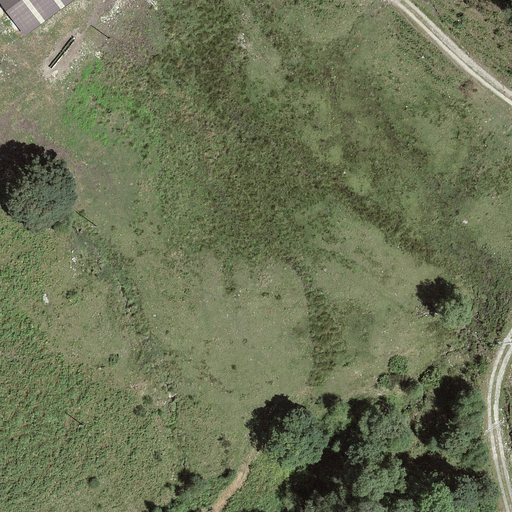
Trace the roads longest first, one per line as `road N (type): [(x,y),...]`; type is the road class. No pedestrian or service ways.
road 1 (track): [(511,345),(492,386),(491,426),(508,511)]
road 2 (track): [(398,0),(511,103)]
